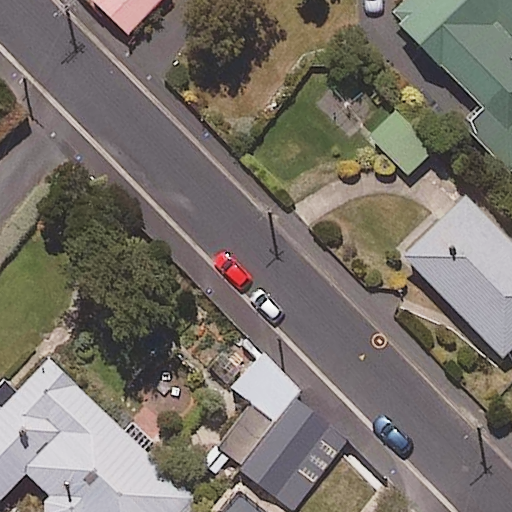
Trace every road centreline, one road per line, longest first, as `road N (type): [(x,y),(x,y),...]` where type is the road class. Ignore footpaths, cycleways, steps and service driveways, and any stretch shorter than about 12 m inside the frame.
road 1 (residential): [(89,84),(507,511)]
road 2 (residential): [(89,84),(0,187)]
